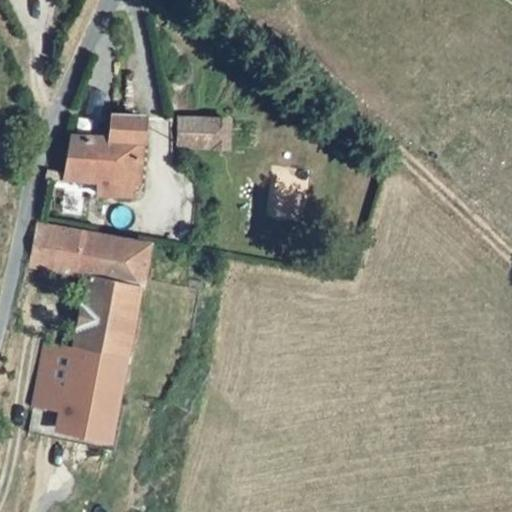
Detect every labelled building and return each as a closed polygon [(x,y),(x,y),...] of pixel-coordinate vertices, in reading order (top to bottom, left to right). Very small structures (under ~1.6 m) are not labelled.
[(60,162),(60,181),(91,186),(90,198),(131,204),(141,122),(93,117),(91,132),(89,146),(64,143),(60,162)] [(233,130),(178,131),(177,156),(217,154),(218,160),(233,160),(233,130)] [(308,215),(309,168),(271,167),(269,214),(308,215)] [(34,249),(28,273),(51,276),(60,230),(38,226),(36,236),(34,249)] [(62,418),(57,440),(110,448),(136,295),(141,298),(152,248),(60,230),(51,276),(56,277),(54,288),(66,291),(69,282),(84,284),(70,357),(44,351),(32,414),(62,418)]
